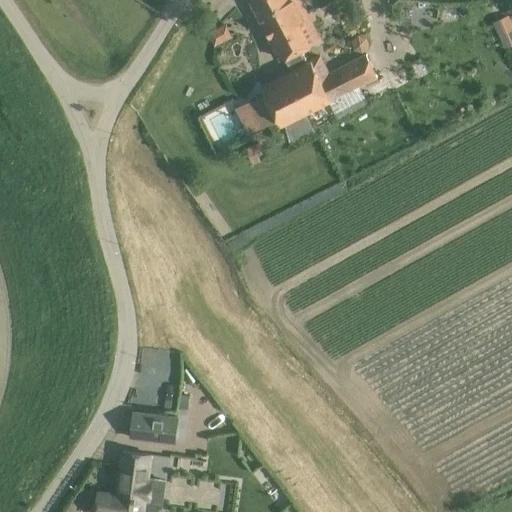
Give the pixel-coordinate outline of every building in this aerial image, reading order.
[(250,0),(280,58),(283,56),(291,71),(261,86),(265,93),(250,101),(263,127),(278,120),(281,125),(377,76),(366,54),(328,73),(319,56),(306,63),(299,48),(320,37),(300,0),(250,0)] [(511,42),(511,23),(508,14),(492,21),(504,46),(511,42)] [(225,24),(207,33),(214,46),(232,36),(225,24)] [(181,395),(179,407),(187,408),(189,395),(181,395)] [(133,412),(130,437),(174,442),(176,423),(177,417),(176,417),(133,412)] [(98,492),(95,511),(157,511),(158,508),(161,508),(165,478),(147,476),(149,455),(123,452),(118,494),(98,492)]
